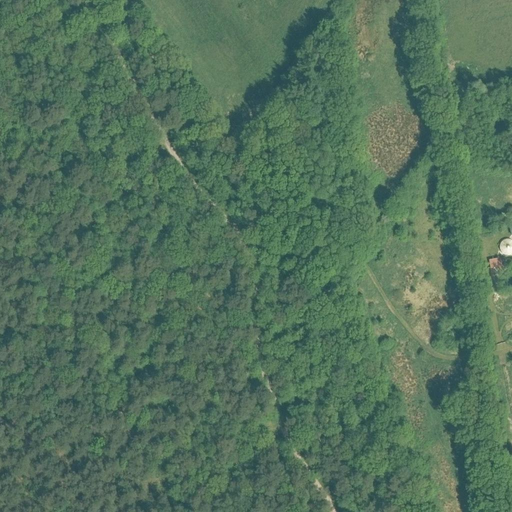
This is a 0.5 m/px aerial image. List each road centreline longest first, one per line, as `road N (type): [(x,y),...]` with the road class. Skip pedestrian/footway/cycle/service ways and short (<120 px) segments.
road 1 (track): [(90,0),(175,156),(246,245),(261,375),(282,430),(332,511)]
road 2 (track): [(224,218),(287,224),(366,257),(438,359),(496,342)]
